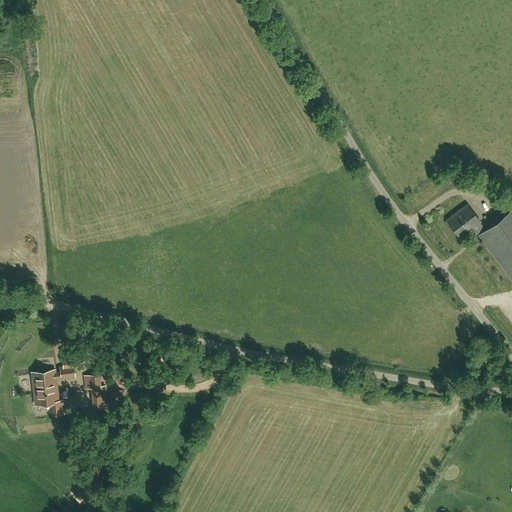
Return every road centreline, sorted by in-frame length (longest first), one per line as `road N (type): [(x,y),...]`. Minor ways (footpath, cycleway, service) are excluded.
road 1 (unclassified): [(0,299),(91,310),(282,364),(511,391)]
road 2 (unclassified): [(511,354),(393,210),(264,0)]
